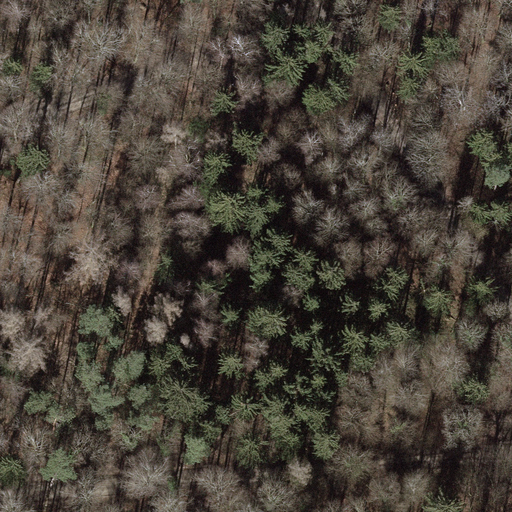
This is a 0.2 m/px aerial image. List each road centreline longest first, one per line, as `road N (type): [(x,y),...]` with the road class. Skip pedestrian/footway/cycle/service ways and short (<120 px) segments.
road 1 (track): [(0,500),(342,466),(511,461)]
road 2 (track): [(314,0),(511,313)]
road 3 (track): [(0,123),(323,15)]
